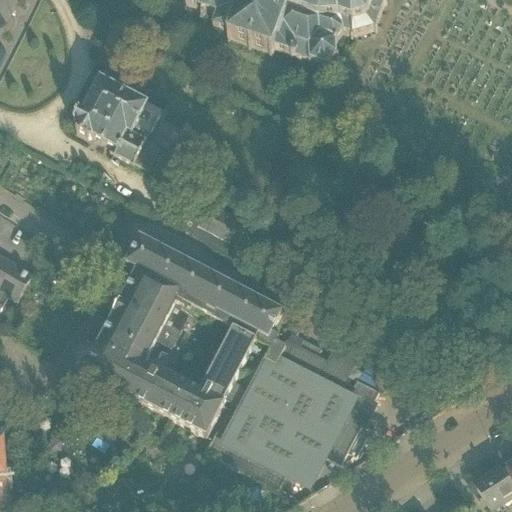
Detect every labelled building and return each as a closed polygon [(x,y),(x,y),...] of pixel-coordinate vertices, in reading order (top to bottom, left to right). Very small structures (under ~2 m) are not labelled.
[(324,70),(324,73),(326,72),(326,70),(334,60),(337,61),(338,59),(335,58),(334,45),(342,36),(349,39),(350,42),(353,41),(352,39),(372,33),(374,35),(376,33),(374,31),(383,7),(386,6),(386,4),(383,4),(379,0),(186,0),(184,7),(201,13),(199,17),(200,17),(199,20),(202,21),(203,18),(204,19),(205,15),(216,18),(212,31),(228,36),(226,44),(229,45),(230,42),(248,49),(247,51),(250,52),(251,50),(269,56),(268,59),(271,60),(274,52),(288,58),(290,60),(294,60),(308,64),(307,65),(308,67),(311,66),(324,70)] [(109,157),(126,166),(133,170),(134,168),(145,174),(149,173),(159,153),(145,146),(160,117),(99,84),(83,114),(79,115),(73,127),(75,137),(87,143),(92,142),(111,152),(109,157)] [(310,103),(314,93),(300,88),(296,98),(310,103)] [(159,203),(151,219),(180,234),(196,202),(184,196),(185,194),(167,185),(158,203),(159,203)] [(275,346),(278,340),(271,336),(281,316),(174,261),(179,253),(170,249),(166,257),(139,243),(125,269),(136,275),(97,351),(85,346),(71,372),(206,441),(223,408),(222,407),(224,403),(244,414),(253,395),(233,385),(254,345),(269,352),(263,363),(282,373),(282,374),(324,397),(324,396),(332,400),(336,392),(339,393),(358,357),(339,345),(327,367),(286,346),(284,351),(275,346)] [(0,285),(12,266),(0,259),(0,285)] [(12,266),(0,285),(0,313),(8,301),(17,306),(33,279),(12,266)] [(318,458),(327,463),(341,470),(347,457),(358,436),(379,397),(357,385),(318,458)] [(91,422),(125,441),(133,427),(99,408),(91,422)] [(216,436),(205,458),(278,496),(285,483),(290,474),(225,440),(216,436)] [(358,436),(347,457),(356,461),(367,440),(358,436)] [(8,511),(4,448),(0,448),(0,511),(8,511)] [(474,489),(489,511),(505,511),(503,509),(511,503),(511,492),(510,490),(499,473),(474,489)]
